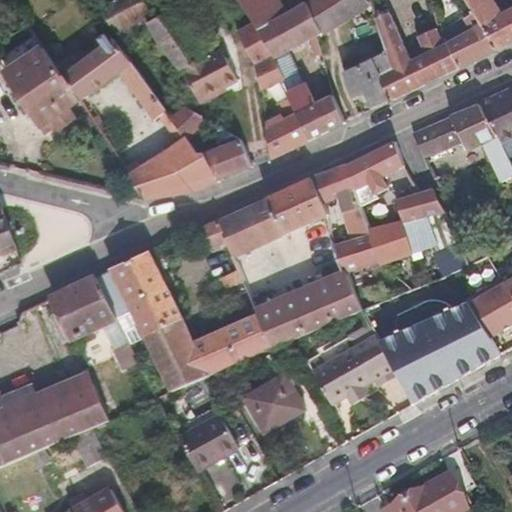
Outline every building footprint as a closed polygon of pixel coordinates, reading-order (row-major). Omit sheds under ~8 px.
[(119,35),(155,13),(145,0),(116,0),(101,8),(119,35)] [(239,0),(257,25),(260,29),(290,11),(282,0),(239,0)] [(282,0),(290,11),(305,3),(302,0),(282,0)] [(338,25),(323,0),(310,0),(308,2),(324,33),(338,25)] [(323,0),(338,25),(375,5),(373,0),(323,0)] [(511,42),(511,8),(504,13),(501,9),(498,11),(490,0),(466,0),(474,13),(489,37),(490,36),(497,50),(511,42)] [(260,29),(276,57),(277,59),(324,33),(308,2),(305,3),(290,11),(260,29)] [(101,8),(100,7),(88,16),(107,44),(116,37),(119,35),(101,8)] [(161,44),(185,72),(208,59),(175,9),(158,18),(149,23),(150,26),(161,44)] [(390,12),(379,18),(390,51),(396,69),(381,77),(394,100),(425,85),(414,61),(390,12)] [(120,43),(150,26),(149,23),(158,18),(155,13),(119,35),(116,37),(120,43)] [(474,13),(440,31),(440,35),(445,44),(449,41),(462,67),(497,50),(490,36),(489,37),(474,13)] [(257,25),(241,34),(258,66),(275,57),(276,57),(260,29),(257,25)] [(420,36),(429,53),(441,78),(462,67),(449,41),(445,44),(440,35),(440,31),(439,27),(420,36)] [(71,110),(82,102),(64,75),(37,34),(0,59),(0,60),(45,127),(57,119),(60,125),(63,129),(77,119),(71,110)] [(189,139),(173,118),(120,43),(116,37),(107,44),(64,75),(82,102),(122,74),(155,119),(112,147),(147,199),(147,200),(194,193),(221,182),(220,180),(206,154),(202,155),(190,138),(189,139)] [(224,50),(212,56),(216,62),(227,55),(224,50)] [(367,94),(374,108),(394,100),(381,77),(396,69),(390,51),(345,73),(355,100),(367,94)] [(429,53),(414,61),(425,85),(441,78),(429,53)] [(216,62),(212,56),(208,59),(185,72),(200,102),(240,79),(227,55),(216,62)] [(285,81),(275,57),(258,66),(263,93),(274,87),(285,81)] [(285,81),(274,87),(278,100),(290,94),(290,92),(285,81)] [(310,82),(290,92),(290,94),(311,141),(346,122),(345,121),(334,94),(319,102),(310,82)] [(511,89),(483,104),(503,144),(511,139),(511,89)] [(290,94),(278,100),(285,115),(268,124),(273,159),(311,141),(290,94)] [(502,183),(511,177),(511,162),(503,144),(483,104),(415,133),(427,157),(465,141),(470,151),(483,144),(502,183)] [(184,107),(173,118),(189,139),(190,138),(205,125),(204,117),(184,107)] [(57,119),(45,127),(49,133),(60,125),(57,119)] [(223,148),(206,154),(220,180),(232,175),(233,177),(254,167),(242,138),(235,135),(221,140),(223,148)] [(363,205),(381,198),(380,196),(375,181),(393,173),(402,169),(406,167),(397,141),(349,164),(363,205)] [(340,258),(348,274),(383,263),(371,230),(363,205),(349,164),(315,179),(326,203),(339,198),(352,240),(336,244),(340,258)] [(414,182),(406,167),(402,169),(410,184),(414,182)] [(375,181),(380,196),(399,187),(393,173),(375,181)] [(269,199),(285,237),(312,225),(320,246),(319,247),(332,277),(266,305),(261,294),(253,297),(261,316),(274,349),(365,310),(348,274),(340,258),(336,244),(329,217),(331,216),(326,203),(315,179),(269,199)] [(447,212),(437,190),(398,199),(406,222),(431,215),(447,212)] [(371,230),(391,225),(381,198),(363,205),(371,230)] [(237,257),(244,255),(285,237),(269,199),(222,220),(237,257)] [(0,248),(17,243),(5,209),(0,210),(0,248)] [(371,230),(383,263),(442,244),(431,215),(406,222),(391,225),(371,230)] [(222,220),(204,228),(214,255),(228,286),(245,278),(237,257),(222,220)] [(476,231),(459,238),(471,265),(489,258),(476,231)] [(113,273),(132,311),(145,336),(185,320),(168,283),(173,281),(167,271),(169,270),(158,248),(111,269),(113,273)] [(245,278),(248,286),(256,282),(244,255),(237,257),(245,278)] [(100,278),(119,317),(132,311),(113,273),(100,278)] [(511,275),(502,282),(511,298),(511,275)] [(76,339),(103,325),(119,317),(100,278),(57,298),(76,339)] [(511,298),(502,282),(469,299),(494,336),(511,326),(511,298)] [(398,342),(386,349),(397,371),(413,402),(429,393),(503,352),(494,336),(469,299),(460,304),(398,342)] [(261,316),(197,344),(212,376),(274,349),(261,316)] [(123,367),(131,363),(139,359),(119,317),(103,325),(123,367)] [(197,344),(185,320),(145,336),(168,381),(173,392),(212,376),(197,344)] [(386,349),(374,326),(352,338),(358,349),(315,372),(335,405),(397,371),(386,349)] [(0,425),(97,384),(91,370),(40,392),(7,406),(0,409),(0,425)] [(287,373),(246,397),(266,433),(307,409),(287,373)] [(173,392),(168,381),(158,385),(164,397),(173,392)] [(4,397),(7,406),(40,392),(36,383),(4,397)] [(0,425),(0,445),(8,465),(93,428),(112,420),(97,384),(0,425)] [(222,414),(180,437),(200,472),(241,450),(222,414)] [(459,511),(467,508),(448,475),(406,498),(403,496),(397,500),(396,504),(391,507),(394,511),(459,511)] [(124,511),(113,490),(72,511),(124,511)]
